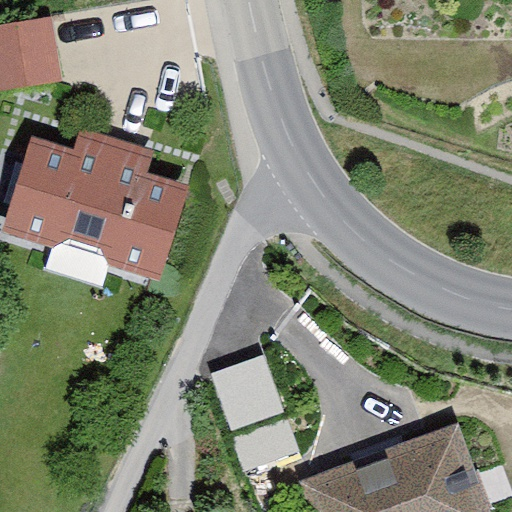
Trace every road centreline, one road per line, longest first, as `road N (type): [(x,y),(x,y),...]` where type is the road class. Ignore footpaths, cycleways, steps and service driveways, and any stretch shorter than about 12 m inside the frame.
road 1 (residential): [(304,166),(236,234),(114,511)]
road 2 (tertiary): [(511,311),(447,294),(387,260),(304,166)]
road 3 (tertiary): [(304,166),(272,86),(251,0)]
